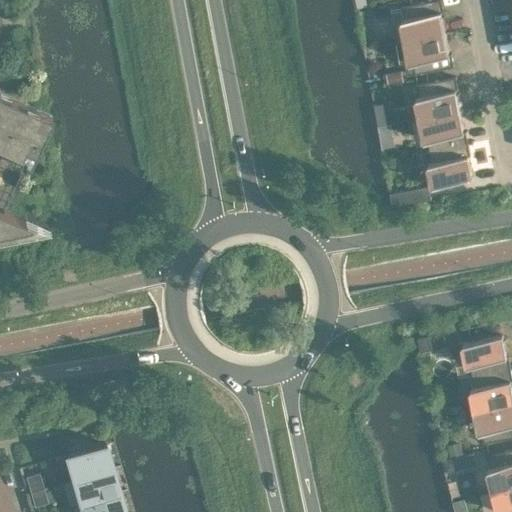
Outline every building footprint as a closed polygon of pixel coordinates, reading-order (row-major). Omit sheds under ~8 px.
[(366,0),(355,0),(357,8),(368,6),(366,0)] [(441,0),(434,0),(400,6),(400,8),(403,7),(405,18),(402,18),(406,40),(448,32),(446,32),(443,17),(445,17),(445,15),(443,16),(442,12),(444,12),(441,0)] [(375,6),(378,19),(390,17),(388,3),(375,6)] [(410,75),(454,66),(452,53),(450,54),(449,50),(451,50),(451,48),(449,49),(446,33),(448,33),(448,32),(406,40),(397,42),(401,64),(408,63),(410,75)] [(402,70),(386,73),(388,84),(404,81),(402,70)] [(456,77),(417,84),(419,96),(417,96),(421,118),(462,110),(460,110),(457,95),(459,94),(459,93),(457,94),(456,90),(458,90),(456,77)] [(0,239),(50,230),(25,219),(25,220),(0,208),(0,145),(21,155),(24,148),(35,153),(52,116),(0,93),(0,239)] [(464,131),(464,128),(465,127),(465,126),(463,127),(460,111),(462,111),(462,110),(421,118),(425,140),(427,140),(430,151),(468,143),(466,131),(464,131)] [(429,162),(433,185),(473,177),(472,172),(474,172),(474,171),(472,171),(469,156),(471,156),(468,143),(430,151),(432,162),(429,162)] [(429,185),(390,192),(392,206),(432,199),(429,185)] [(460,343),(457,330),(418,337),(420,350),(460,343)] [(503,335),(464,342),(468,365),(470,364),(472,375),(470,375),(470,376),(511,368),(509,356),(507,356),(504,341),(506,340),(506,339),(504,340),(503,335)] [(474,386),(472,387),(476,409),(511,402),(511,383),(511,381),(511,380),(511,372),(511,368),(470,376),(472,376),(474,386)] [(433,417),(452,413),(451,404),(445,405),(439,401),(431,403),(433,417)] [(480,431),(482,430),(484,441),(482,441),(482,443),(511,437),(511,402),(476,409),(480,431)] [(106,442),(67,453),(74,478),(113,467),(106,442)] [(462,442),(446,446),(449,456),(464,452),(462,442)] [(511,448),(485,456),(486,457),(488,456),(491,467),(488,468),(494,489),(511,484),(511,448)] [(455,456),(443,459),(446,472),(459,469),(455,456)] [(113,467),(74,478),(81,502),(120,491),(113,467)] [(40,472),(26,476),(30,491),(44,487),(40,472)] [(511,511),(511,484),(494,489),(500,511),(502,510),(502,511),(511,511)] [(35,506),(48,502),(44,487),(30,491),(35,506)] [(126,511),(120,491),(81,502),(83,511),(126,511)]
